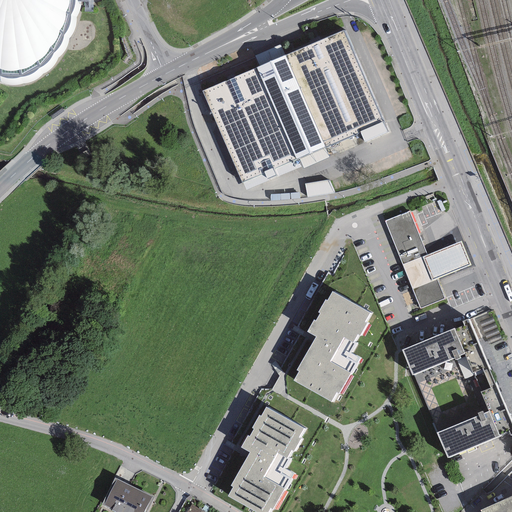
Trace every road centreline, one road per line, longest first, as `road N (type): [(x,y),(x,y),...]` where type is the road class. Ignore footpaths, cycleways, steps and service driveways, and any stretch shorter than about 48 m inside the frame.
road 1 (track): [(87,117),(127,119),(181,93),(217,193),(251,205),(367,188),(448,158)]
road 2 (residential): [(188,492),(343,222),(456,177)]
road 3 (residential): [(0,418),(118,452),(188,492)]
road 4 (unclassified): [(164,74),(56,138),(0,188)]
road 5 (primary): [(456,177),(383,0)]
road 6 (unclassified): [(205,53),(350,0)]
road 7 (primary): [(511,311),(456,177)]
